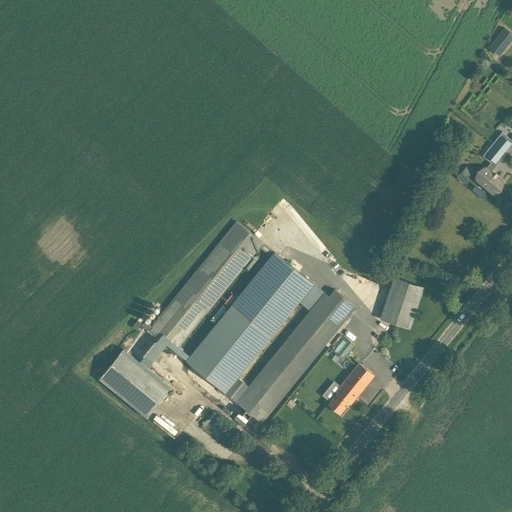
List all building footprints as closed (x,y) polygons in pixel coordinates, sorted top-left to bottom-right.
[(511,33),(504,27),(488,47),(500,56),(511,41),(511,33)] [(511,138),(511,139),(502,132),(492,144),(506,154),(511,146),(511,138)] [(506,154),(492,144),(482,155),(491,162),(486,168),(485,167),(479,172),(476,179),(493,193),(500,189),(503,181),(491,172),(506,154)] [(461,173),(457,178),(463,183),(463,182),(467,178),(473,171),(467,166),(461,173)] [(148,329),(175,351),(263,243),(236,221),(148,329)] [(180,345),(175,351),(226,392),(300,302),(315,284),(307,278),(282,258),(263,243),(260,247),(271,256),(191,354),(180,345)] [(372,273),(388,279),(390,271),(375,265),(372,273)] [(410,329),(424,287),(395,277),(381,319),(410,329)] [(315,284),(300,302),(311,311),(326,293),(315,284)] [(311,311),(237,401),(262,422),(357,306),(335,288),(329,296),(326,293),(311,311)] [(332,350),(343,359),(355,344),(344,335),(332,350)] [(98,382),(146,420),(171,390),(123,351),(98,382)] [(334,381),(324,395),(331,401),(329,404),(341,414),(350,403),(351,404),(375,375),(360,363),(340,386),(334,381)] [(511,511),(511,497),(494,485),(475,511),(511,511)]
